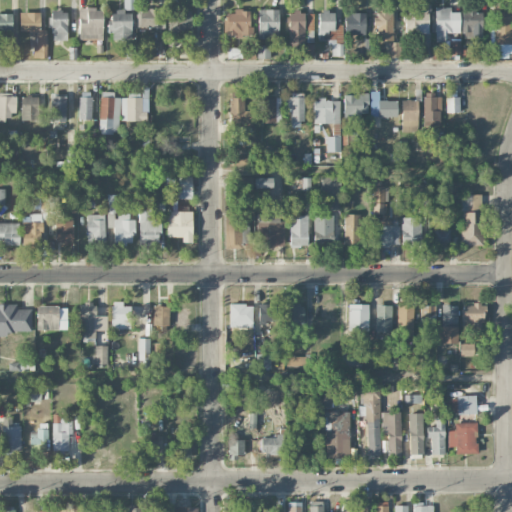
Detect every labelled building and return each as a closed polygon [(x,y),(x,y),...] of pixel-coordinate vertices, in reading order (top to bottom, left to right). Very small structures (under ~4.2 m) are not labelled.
[(493,44),(507,44),(507,53),(511,53),(511,27),(511,10),(511,5),(494,5),(493,44)] [(434,8),(435,42),(445,42),(444,33),(459,33),(459,12),(450,12),(450,7),(434,8)] [(78,39),(102,39),(102,8),(79,8),(78,39)] [(427,8),(405,9),(405,33),(428,33),(427,8)] [(139,27),(159,28),(160,9),(140,9),(139,27)] [(277,9),(257,10),(258,38),(278,38),(277,9)] [(50,10),(51,41),(67,40),(66,10),(50,10)] [(482,38),(481,10),(462,10),(462,38),(482,38)] [(117,41),(131,40),(131,11),(110,12),(110,33),(117,32),(117,41)] [(191,11),(168,11),(167,40),(183,41),(183,29),(190,29),(191,11)] [(251,11),(225,11),(225,35),(251,35),(251,11)] [(318,11),(318,39),(335,39),(334,11),(318,11)] [(392,11),(374,11),(374,26),(377,26),(377,41),(392,41),(392,11)] [(20,31),(34,31),(35,59),(47,58),(47,30),(40,30),(40,12),(19,12),(20,31)] [(288,12),(289,48),(305,47),(304,12),(288,12)] [(365,12),(344,13),(345,35),(366,35),(365,12)] [(0,13),(0,29),(12,30),(12,14),(0,13)] [(388,57),(400,57),(400,42),(387,42),(388,57)] [(257,58),(270,58),(270,45),(257,45),(257,58)] [(228,59),(241,58),(241,47),(227,48),(228,59)] [(79,119),(91,120),(91,92),(79,91),(79,119)] [(370,117),(397,116),(396,100),(379,100),(379,91),(369,91),(370,117)] [(246,133),(246,126),(252,126),(252,110),(244,110),(244,92),(229,92),(230,134),(246,133)] [(99,134),(118,134),(120,94),(100,93),(99,134)] [(343,94),(344,123),(360,123),(360,112),(368,112),(367,93),(343,94)] [(66,95),(50,94),(50,121),(66,122),(66,95)] [(284,112),(291,112),(290,127),(303,127),(303,95),(285,94),(284,112)] [(424,126),(441,125),(440,94),(423,94),(424,126)] [(15,95),(0,95),(0,117),(15,117),(15,95)] [(21,120),(40,120),(39,96),(21,96),(21,120)] [(147,120),(146,111),(142,111),(141,97),(121,98),(121,121),(147,120)] [(445,97),(446,113),(459,112),(459,97),(445,97)] [(280,98),(258,98),(258,122),(280,122),(280,98)] [(314,123),(340,123),(339,100),(314,100),(314,123)] [(402,132),(417,131),(417,100),(401,100),(402,132)] [(341,152),(340,136),(326,136),(327,152),(341,152)] [(232,156),(232,168),(249,168),(249,157),(232,156)] [(192,199),(192,176),(179,175),(178,199),(192,199)] [(340,210),(339,176),(321,177),(321,198),(329,197),(329,210),(340,210)] [(252,177),(234,177),(234,194),(252,193),(252,177)] [(272,187),(272,177),(254,178),(254,188),(272,187)] [(414,202),(426,202),(427,185),(414,185),(414,202)] [(373,214),(385,213),(385,186),(372,187),(373,214)] [(32,209),(48,208),(48,192),(31,193),(32,209)] [(481,194),(460,194),(461,245),(482,245),(481,194)] [(78,209),(95,209),(95,198),(78,198),(78,209)] [(161,219),(150,219),(150,209),(139,208),(139,243),(160,244),(161,219)] [(182,237),(182,242),(192,242),(193,211),(167,211),(166,237),(182,237)] [(283,214),(257,213),(256,245),(282,246),(283,214)] [(22,215),(23,243),(41,242),(40,214),(22,215)] [(87,214),(87,243),(105,242),(105,214),(87,214)] [(133,214),(116,214),(108,214),(107,227),(114,227),(114,244),(133,244),(133,214)] [(343,245),(359,245),(359,214),(344,214),(343,245)] [(307,215),(289,216),(290,245),(308,245),(307,215)] [(73,242),(73,217),(56,216),(55,241),(73,242)] [(224,248),(242,248),(243,217),(225,217),(224,248)] [(420,217),(401,217),(401,247),(420,247),(420,217)] [(391,220),(379,221),(379,225),(371,226),(371,245),(399,245),(399,226),(391,226),(391,220)] [(18,222),(0,222),(0,235),(3,236),(3,245),(18,244),(18,222)] [(332,229),(314,230),(314,245),(332,245),(332,229)] [(449,229),(433,229),(434,245),(449,245),(449,229)] [(413,302),(397,301),(397,330),(413,331),(413,302)] [(111,329),(130,329),(131,306),(122,306),(122,302),(111,302),(111,329)] [(0,333),(31,333),(32,309),(16,309),(16,304),(0,303),(0,333)] [(79,303),(78,337),(95,338),(95,330),(106,330),(107,315),(96,315),(96,303),(79,303)] [(229,327),(252,328),(252,304),(229,304),(229,327)] [(258,305),(259,323),(279,322),(279,304),(258,305)] [(367,331),(368,304),(348,304),(348,330),(367,331)] [(462,304),(462,325),(483,326),(484,304),(462,304)] [(169,306),(153,305),(152,325),(160,325),(160,331),(169,331),(169,306)] [(302,324),(302,305),(284,305),(284,324),(302,324)] [(375,332),(391,331),(390,305),(375,305),(375,332)] [(419,325),(435,324),(435,305),(419,305),(419,325)] [(457,344),(457,325),(456,325),(457,305),(442,305),(441,343),(457,344)] [(67,329),(67,306),(36,307),(37,330),(67,329)] [(150,338),(138,338),(138,368),(149,368),(150,338)] [(459,356),(473,356),(473,343),(460,343),(459,356)] [(108,346),(94,346),(94,364),(107,364),(108,346)] [(361,365),(361,352),(343,353),(343,366),(361,365)] [(270,353),(256,354),(257,368),(270,367),(270,353)] [(285,357),(285,367),(309,367),(309,357),(285,357)] [(367,455),(381,455),(378,384),(359,385),(360,404),(365,404),(367,455)] [(41,387),(24,386),(24,402),(40,403),(41,387)] [(451,397),(451,414),(476,413),(475,396),(451,397)] [(435,427),(427,426),(426,437),(431,437),(430,454),(443,454),(445,404),(435,404),(435,427)] [(324,457),(348,458),(349,412),(325,411),(324,457)] [(400,412),(382,412),(381,434),(387,435),(387,454),(400,455),(400,412)] [(256,413),(248,413),(248,428),(256,428),(256,413)] [(422,413),(408,413),(409,454),(423,454),(422,413)] [(71,419),(60,419),(60,414),(52,414),(52,453),(68,453),(68,433),(72,433),(71,419)] [(12,417),(2,417),(3,453),(21,452),(20,426),(12,426),(12,417)] [(447,447),(456,447),(456,454),(476,454),(476,423),(454,423),(454,431),(447,431),(447,447)] [(29,430),(30,445),(48,445),(47,430),(29,430)] [(141,453),(158,452),(157,434),(141,435),(141,453)] [(236,434),(228,434),(228,456),(244,457),(244,439),(236,439),(236,434)] [(260,436),(260,454),(282,454),(282,436),(260,436)] [(173,456),(191,457),(191,440),(174,439),(173,456)] [(153,511),(169,511),(169,503),(154,503),(153,511)]
